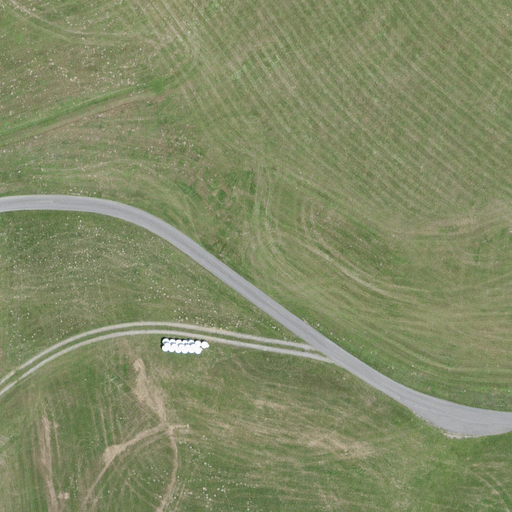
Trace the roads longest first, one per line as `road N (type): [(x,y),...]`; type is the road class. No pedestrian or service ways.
road 1 (unclassified): [(0,207),(116,210),(166,231),(395,391),(460,414),(511,418)]
road 2 (track): [(342,357),(135,327),(46,356),(0,389)]
